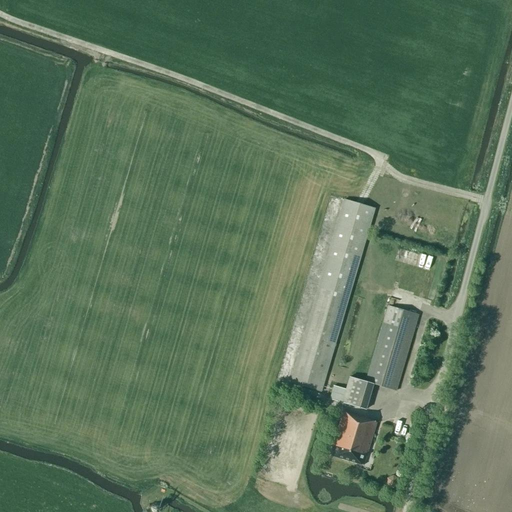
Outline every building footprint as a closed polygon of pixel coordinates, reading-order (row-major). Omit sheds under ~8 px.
[(374,209),(328,195),(274,378),(321,391),(374,209)] [(433,260),(427,284),(440,288),(446,264),(433,260)] [(365,382),(373,384),(396,391),(418,315),(387,306),(365,382)] [(365,410),(373,384),(365,382),(349,376),(345,389),(333,386),(329,399),(365,410)] [(368,418),(343,410),(330,455),(363,465),(366,456),(364,456),(365,453),(367,453),(377,422),(368,419),(368,418)] [(397,489),(399,478),(388,476),(385,486),(397,489)] [(150,507),(152,511),(159,511),(160,511),(162,507),(160,503),(156,502),(151,504),(150,507)]
